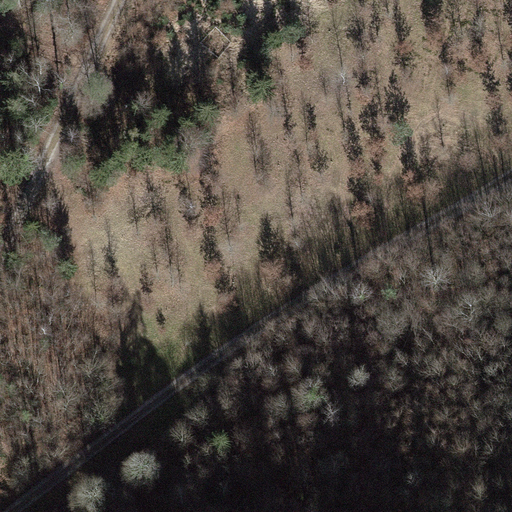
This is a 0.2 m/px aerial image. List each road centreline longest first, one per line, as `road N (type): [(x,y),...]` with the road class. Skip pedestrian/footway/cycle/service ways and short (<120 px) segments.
road 1 (track): [(26,511),(511,176)]
road 2 (track): [(0,277),(125,0)]
